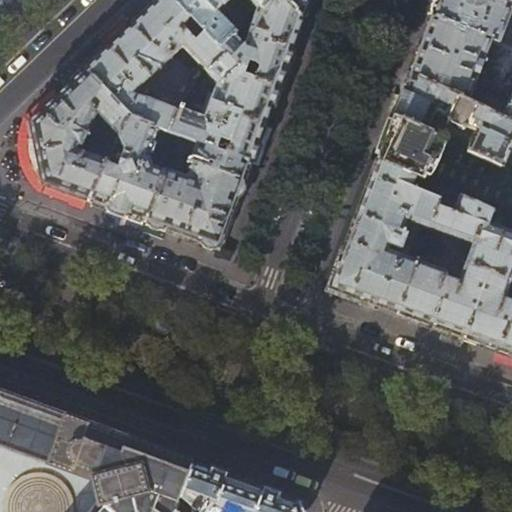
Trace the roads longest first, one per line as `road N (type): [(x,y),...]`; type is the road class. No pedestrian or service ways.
road 1 (primary): [(0,356),(358,490)]
road 2 (residential): [(259,306),(371,0)]
road 3 (primary): [(259,306),(0,206)]
road 4 (primary): [(511,398),(259,306)]
road 5 (tertiary): [(95,0),(0,92)]
